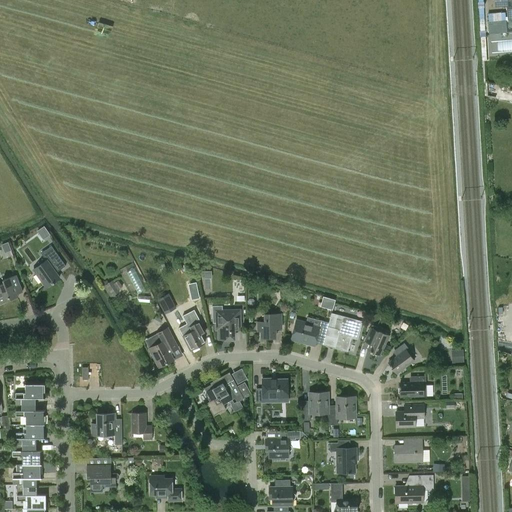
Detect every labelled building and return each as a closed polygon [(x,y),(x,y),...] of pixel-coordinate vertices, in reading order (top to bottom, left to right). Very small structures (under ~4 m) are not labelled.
[(511,0),(495,0),(496,5),(508,5),(509,19),(511,18),(511,0)] [(44,226),(37,231),(43,240),(50,235),(44,226)] [(47,260),(34,269),(47,287),(60,278),(56,273),(66,266),(52,246),(42,253),(47,260)] [(0,303),(18,297),(17,294),(23,292),(16,275),(3,280),(4,283),(0,284),(0,303)] [(113,296),(119,292),(112,281),(103,286),(113,301),(115,299),(113,296)] [(198,290),(190,292),(192,300),(200,298),(198,290)] [(168,294),(157,300),(165,314),(176,308),(168,294)] [(240,310),(221,311),(221,308),(213,308),(213,306),(213,323),(217,323),(217,330),(219,329),(219,339),(225,339),(226,341),(232,341),(233,339),(234,339),(234,330),(241,330),(240,310)] [(329,322),(326,335),(337,338),(334,348),(348,352),(351,338),(358,340),(363,321),(332,313),(329,322)] [(261,331),(261,338),(276,338),(275,329),(282,329),(281,314),(266,314),(266,322),(258,322),(258,331),(261,331)] [(157,317),(154,322),(159,325),(162,320),(157,317)] [(296,320),(292,337),(308,341),(307,344),(314,346),(318,334),(325,336),(326,335),(329,322),(307,317),(306,323),(296,320)] [(191,332),(183,336),(191,350),(205,343),(201,335),(206,332),(201,321),(189,327),(191,332)] [(373,338),(367,350),(380,356),(389,336),(376,331),(377,327),(373,325),(368,336),(373,338)] [(145,340),(150,349),(159,367),(182,355),(168,328),(145,340)] [(397,356),(388,363),(396,374),(413,361),(405,350),(408,348),(405,343),(394,352),(397,356)] [(463,349),(451,350),(452,362),(464,362),(463,349)] [(237,386),(230,372),(214,381),(215,382),(205,388),(211,401),(207,403),(214,415),(226,409),(224,404),(235,398),(238,402),(252,394),(245,382),(237,386)] [(399,383),(400,397),(423,396),(423,383),(427,383),(427,376),(410,376),(410,383),(399,383)] [(256,394),(256,402),(273,402),(273,398),(288,398),(287,379),(272,379),(272,378),(263,379),(263,388),(263,394),(256,394)] [(22,403),(22,405),(36,405),(36,399),(45,399),(45,384),(26,385),(26,393),(16,394),(16,403),(22,403)] [(311,413),(328,413),(328,410),(328,404),(328,392),(309,393),(309,401),(302,401),(302,421),(311,420),(311,413)] [(328,413),(328,425),(338,425),(338,418),(355,418),(355,397),(336,397),(336,410),(328,410),(328,413)] [(36,405),(22,405),(22,412),(16,412),(16,417),(26,417),(26,424),(46,424),(46,411),(36,411),(36,405)] [(414,427),(414,419),(423,419),(423,405),(408,405),(408,412),(395,412),(396,427),(414,427)] [(152,439),(152,425),(147,426),(146,412),(132,413),(133,432),(144,432),(144,439),(152,439)] [(122,428),(116,428),(116,413),(98,413),(98,424),(93,424),(93,435),(115,434),(115,445),(123,445),(122,428)] [(10,429),(9,425),(8,416),(2,417),(3,430),(10,429)] [(46,424),(26,424),(26,433),(17,433),(17,439),(23,439),(23,444),(36,444),(36,439),(46,439),(46,424)] [(269,445),(269,452),(269,458),(289,458),(289,452),(290,452),(291,451),(292,450),(292,448),(292,447),(291,446),(290,445),(289,445),(288,440),(296,440),(296,438),(300,438),(300,431),(287,431),(273,431),(273,439),(266,439),(266,445),(269,445)] [(394,446),(394,463),(422,462),(421,439),(411,440),(411,446),(394,446)] [(338,448),(338,443),(330,443),(330,452),(336,452),(336,473),(354,473),(354,456),(356,456),(356,448),(338,448)] [(36,444),(23,444),(13,445),(13,457),(23,457),(23,465),(42,464),(42,451),(36,451),(36,444)] [(42,464),(23,465),(17,465),(17,473),(13,473),(13,485),(37,485),(37,479),(42,479),(42,464)] [(111,465),(88,466),(88,475),(91,475),(91,492),(103,491),(103,486),(116,486),(116,479),(117,479),(118,479),(119,479),(119,478),(120,477),(120,476),(120,475),(119,475),(119,474),(118,474),(117,473),(112,473),(111,465)] [(405,485),(394,485),(395,503),(423,503),(423,490),(433,490),(433,474),(412,475),(412,485),(405,485)] [(472,500),(471,474),(462,475),(463,500),(472,500)] [(169,494),(169,501),(182,500),(181,488),(173,488),(172,478),(150,478),(151,495),(169,494)] [(283,487),(269,487),(269,493),(272,493),(272,506),(292,506),(292,500),(294,500),(295,500),(296,499),(296,497),(296,496),(295,494),(294,494),(292,494),(292,487),(290,487),(290,480),(283,480),(283,487)] [(336,502),(335,511),(356,511),(356,500),(343,500),(343,484),(331,484),(331,502),(336,502)] [(27,501),(27,509),(47,509),(47,495),(37,495),(37,489),(17,489),(18,501),(27,501)]
